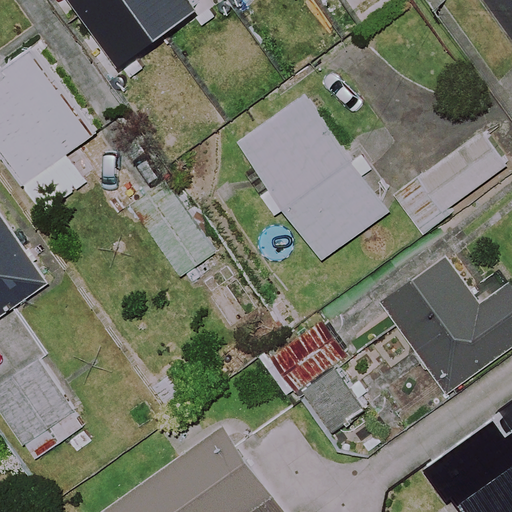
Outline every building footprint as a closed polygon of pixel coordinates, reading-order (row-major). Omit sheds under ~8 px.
[(167,96),(264,24),(277,15),(265,0),(160,0),(147,10),(138,0),(114,0),(93,16),(157,103),(167,96)] [(270,32),(173,104),(201,143),(299,72),(270,32)] [(99,131),(42,49),(0,78),(0,145),(47,212),(89,182),(69,152),(99,131)] [(391,210),(311,93),(244,139),(277,188),(264,196),(276,214),(290,205),(325,256),(391,210)] [(397,194),(426,233),(455,212),(451,206),(509,164),(484,130),(397,194)] [(217,250),(169,178),(134,200),(182,273),(217,250)] [(0,316),(49,283),(0,212),(0,316)] [(511,286),(482,308),(446,258),(389,300),(453,389),(511,347),(511,286)] [(86,427),(42,354),(0,380),(0,415),(28,462),(86,427)] [(369,406),(342,369),(304,397),(331,433),(369,406)] [(511,511),(511,425),(505,416),(436,463),(469,510),(466,511),(511,511)] [(282,511),(226,429),(102,511),(282,511)]
